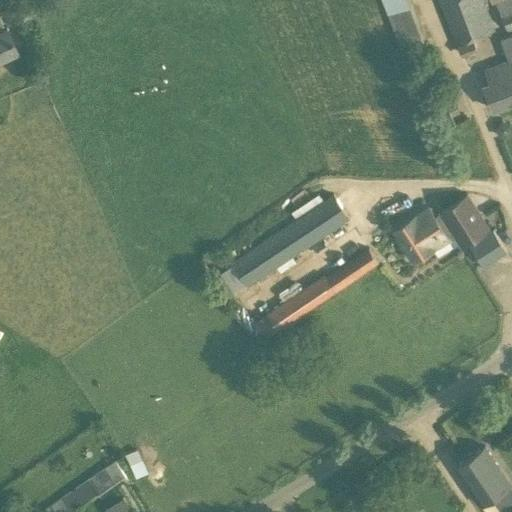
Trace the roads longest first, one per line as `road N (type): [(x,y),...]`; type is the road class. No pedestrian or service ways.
road 1 (unclassified): [(262,511),(511,361)]
road 2 (unknown): [(511,191),(423,0)]
